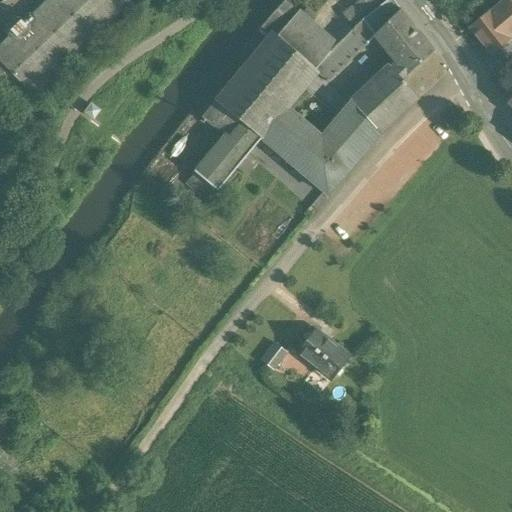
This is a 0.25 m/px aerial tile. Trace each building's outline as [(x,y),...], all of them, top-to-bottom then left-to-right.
[(106,0),(44,0),(0,37),(0,73),(2,77),(8,72),(33,98),(120,14),(116,10),(106,0)] [(126,1),(124,0),(106,0),(116,10),(126,1)] [(336,46),(297,13),(273,14),(258,32),(271,44),(252,67),(247,63),(216,101),(212,99),(203,110),(206,112),(202,117),(203,118),(208,122),(225,135),(194,173),(195,174),(188,182),(209,200),(216,192),(217,192),(236,169),(248,155),(261,140),(327,196),(381,135),(351,103),(321,138),(287,109),(317,75),(327,83),(374,38),(400,10),(391,0),(388,0),(362,21),(336,46)] [(511,8),(505,0),(501,0),(489,11),(511,39),(511,8)] [(400,10),(374,38),(395,64),(401,81),(433,52),(400,10)] [(489,11),(468,29),(490,57),(511,39),(489,11)] [(389,68),(351,103),(381,135),(418,100),(401,81),(395,64),(390,69),(389,68)] [(208,122),(203,118),(199,122),(204,126),(208,122)] [(248,155),(236,169),(246,177),(257,163),(248,155)] [(350,357),(315,330),(296,355),(331,382),(350,357)] [(275,344),(261,362),(272,370),(286,353),(275,344)] [(0,447),(12,433),(0,423),(0,447)] [(0,470),(11,479),(22,467),(1,449),(0,450),(0,470)]
